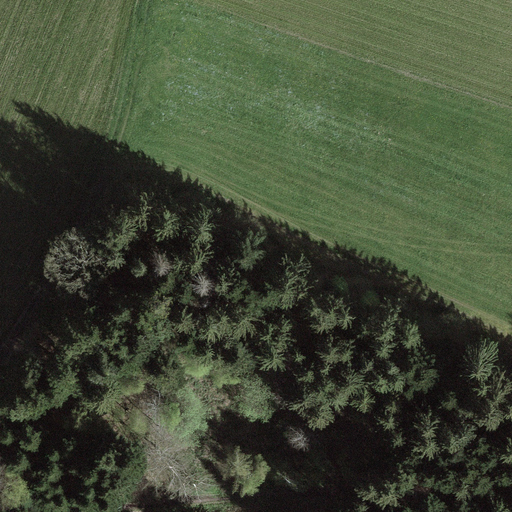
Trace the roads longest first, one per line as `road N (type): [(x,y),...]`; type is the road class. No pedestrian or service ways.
road 1 (track): [(0,437),(55,499),(142,508),(511,469)]
road 2 (track): [(0,374),(117,177)]
